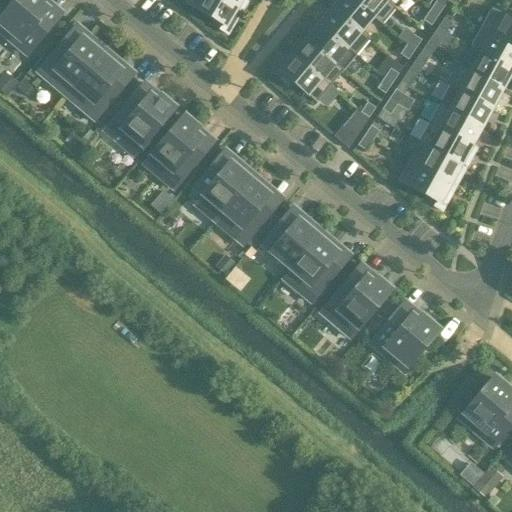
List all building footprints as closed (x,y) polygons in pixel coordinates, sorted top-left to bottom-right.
[(43,0),(17,0),(0,20),(0,34),(26,56),(56,19),(40,5),(43,0)] [(241,12),(220,0),(185,0),(183,4),(212,21),(210,26),(227,36),(236,21),(230,17),(235,9),(241,13),(241,12)] [(220,0),(241,12),(247,2),(243,0),(220,0)] [(340,0),(332,11),(368,41),(369,40),(360,33),(372,18),(381,26),(381,25),(351,0),(340,0)] [(351,0),(381,25),(394,10),(382,0),(351,0)] [(382,0),(394,10),(395,9),(386,1),(386,0),(382,0)] [(429,12),(437,17),(444,7),(443,7),(435,2),(429,12)] [(480,29),(511,46),(511,15),(507,13),(505,17),(491,10),(480,29)] [(319,26),(355,57),(368,41),(332,11),(319,26)] [(437,17),(429,12),(422,22),(430,27),(437,17)] [(436,29),(445,35),(451,25),(443,19),(436,29)] [(306,42),(342,72),(343,72),(334,64),(345,50),(355,57),(319,26),(306,42)] [(445,35),(436,29),(430,39),(438,45),(445,35)] [(511,46),(480,29),(469,49),(511,71),(511,69),(511,46)] [(406,46),(414,51),(421,41),(412,36),(406,46)] [(37,74),(65,98),(104,52),(92,42),(88,46),(81,40),(73,50),(64,42),(37,74)] [(342,72),(306,42),(299,50),(295,46),(288,54),(329,88),(342,72)] [(414,51),(406,46),(399,56),(407,61),(414,51)] [(459,68),(501,90),(511,71),(469,49),(459,68)] [(104,52),(65,98),(94,122),(121,90),(111,82),(119,72),(112,66),(116,61),(104,52)] [(329,88),(288,54),(287,54),(292,58),(286,65),(281,61),(271,74),(286,87),(289,83),(315,104),(329,88)] [(412,65),(420,71),(427,61),(419,55),(412,65)] [(420,71),(412,65),(405,75),(413,81),(420,71)] [(501,90),(459,68),(449,87),(490,109),(501,90)] [(383,80),(391,85),(398,75),(389,70),(383,80)] [(391,85),(383,80),(376,90),(384,95),(391,85)] [(449,87),(439,105),(480,128),(490,109),(449,87)] [(394,91),(388,101),(396,107),(403,97),(394,91)] [(104,132),(133,156),(173,109),(161,99),(157,104),(150,97),(141,107),(132,99),(104,132)] [(396,107),(388,101),(381,111),(389,117),(396,107)] [(359,114),(368,119),(375,109),(366,104),(360,113),(359,114)] [(428,124),(469,147),(480,128),(439,105),(428,124)] [(357,111),(334,138),(347,149),(361,129),(368,119),(359,114),(360,113),(357,111)] [(184,119),(144,166),(173,191),(201,157),(192,149),(200,140),(192,134),(196,129),(184,119)] [(465,156),(469,147),(428,124),(418,143),(465,169),(470,159),(465,156)] [(363,137),(371,143),(378,133),(370,127),(363,137)] [(371,143),(363,137),(356,147),(365,153),(371,143)] [(407,162),(454,188),(460,178),(454,175),(458,169),(463,172),(465,169),(418,143),(407,162)] [(454,188),(407,162),(396,182),(426,198),(424,203),(441,212),(449,197),(444,194),(448,185),(454,188)] [(214,222),(252,176),(241,167),(237,171),(230,165),(222,175),(212,167),(186,199),(214,222)] [(264,186),(252,176),(214,222),(243,246),(269,214),(260,206),(268,197),(260,191),(264,186)] [(282,280),(320,234),(309,224),(305,228),(298,222),(290,232),(280,224),(261,247),(289,270),(281,279),(282,280)] [(320,234),(282,280),(310,304),(337,272),(328,264),(336,254),(328,248),(332,244),(320,234)] [(320,313),(348,338),(389,291),(377,281),(373,285),(366,279),(358,288),(348,280),(320,313)] [(403,373),(437,331),(422,318),(418,323),(401,309),(370,345),(403,373)] [(510,392),(494,379),(460,421),(492,448),(511,423),(511,402),(506,397),(510,392)] [(480,458),(489,448),(462,426),(453,436),(480,458)] [(492,467),(485,476),(473,467),(464,479),(489,498),(506,477),(492,467)]
